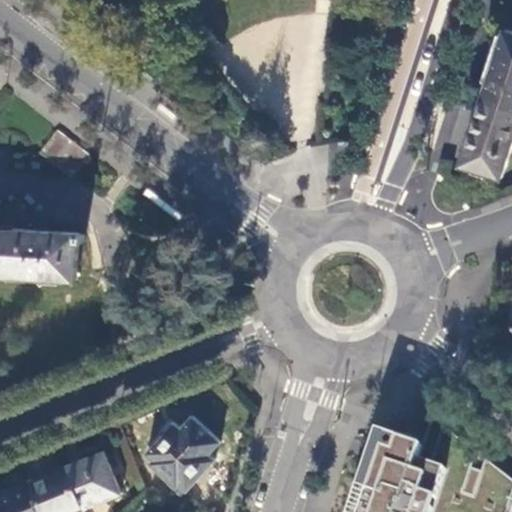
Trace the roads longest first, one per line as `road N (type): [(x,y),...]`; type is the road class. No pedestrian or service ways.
road 1 (residential): [(0,181),(79,191),(101,210),(117,271),(125,378)]
road 2 (tertiary): [(212,182),(0,15)]
road 3 (residential): [(451,0),(407,140),(369,223)]
road 4 (tertiary): [(125,378),(0,428)]
road 5 (tertiary): [(511,410),(407,330)]
